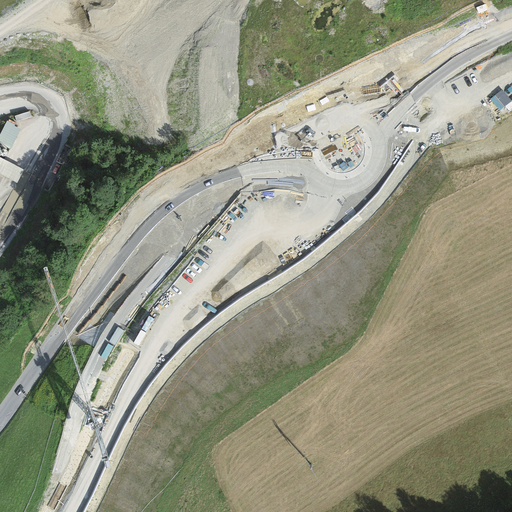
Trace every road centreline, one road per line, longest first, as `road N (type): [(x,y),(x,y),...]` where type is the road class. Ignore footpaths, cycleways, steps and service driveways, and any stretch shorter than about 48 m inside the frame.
road 1 (primary): [(71,511),(157,349),(309,228)]
road 2 (primary): [(236,165),(195,181),(141,225),(0,420)]
